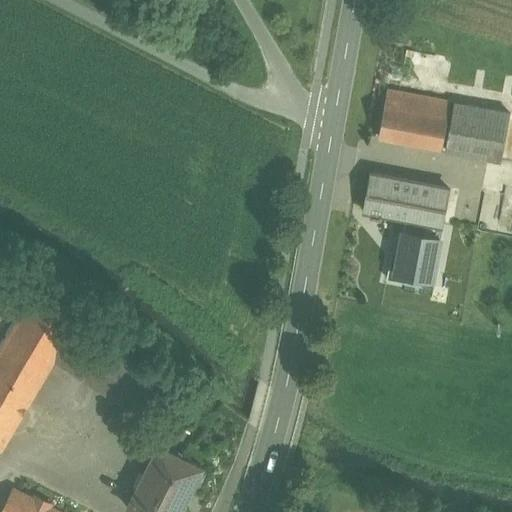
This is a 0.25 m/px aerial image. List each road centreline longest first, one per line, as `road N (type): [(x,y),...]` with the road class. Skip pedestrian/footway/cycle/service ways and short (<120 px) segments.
road 1 (tertiary): [(333,118),(284,392),(248,511)]
road 2 (unclassified): [(311,114),(237,92),(57,0)]
road 3 (unclassified): [(239,0),(311,114)]
